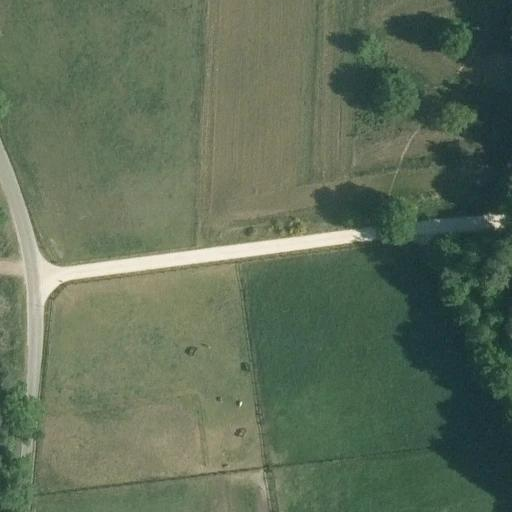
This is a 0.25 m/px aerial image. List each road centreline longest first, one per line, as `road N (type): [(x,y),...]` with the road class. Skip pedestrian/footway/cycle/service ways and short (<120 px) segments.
road 1 (track): [(511,226),(58,274),(34,270)]
road 2 (unclassified): [(21,511),(34,270),(0,157)]
